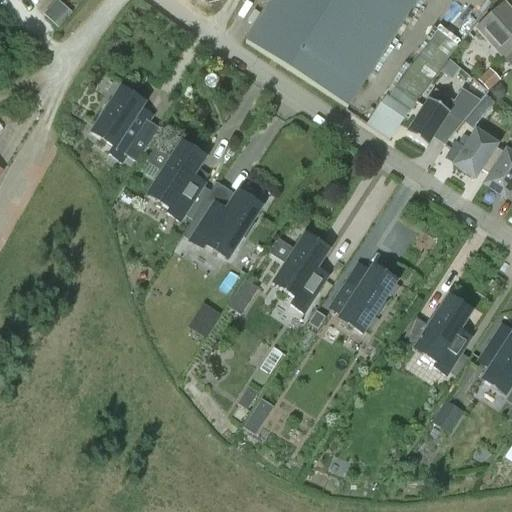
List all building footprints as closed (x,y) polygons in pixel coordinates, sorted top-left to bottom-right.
[(272,0),(244,44),(346,110),(417,0),(272,0)] [(511,51),(511,15),(503,5),(474,30),(502,61),(511,51)] [(119,165),(124,158),(135,165),(157,131),(133,116),(128,113),(135,102),(120,91),(109,107),(107,106),(99,118),(101,119),(93,132),(101,137),(98,141),(105,145),(111,149),(107,156),(119,165)] [(454,133),(478,104),(461,93),(453,106),(434,94),(427,104),(426,103),(405,137),(425,150),(441,125),(454,133)] [(385,139),(404,111),(385,99),(366,127),(385,139)] [(478,171),(488,178),(503,156),(493,149),(494,147),(474,134),(452,168),(472,181),(478,171)] [(197,156),(181,146),(171,161),(168,160),(160,172),(163,174),(149,195),(157,200),(154,204),(161,208),(167,212),(165,216),(177,224),(180,220),(202,187),(190,179),(201,163),(200,163),(202,160),(196,156),(197,156)] [(508,191),(511,193),(511,159),(504,154),(503,156),(488,178),(482,187),(502,200),(508,191)] [(225,214),(213,207),(189,244),(202,252),(204,249),(217,257),(219,253),(227,258),(241,237),(243,239),(251,227),(249,225),(259,209),(243,199),(236,210),(230,206),(225,214)] [(276,241),(268,255),(286,266),(275,283),(283,288),(280,292),(286,296),(287,296),(293,301),(289,308),(301,316),(306,309),(325,279),(313,272),(324,256),(323,256),(325,253),(320,249),(304,238),(295,252),(276,241)] [(357,293),(345,285),(329,311),(340,319),(338,323),(352,332),(354,328),(362,333),(373,316),(375,318),(383,305),(381,304),(394,284),(378,274),(368,289),(362,285),(357,293)] [(228,310),(244,317),(258,287),(242,280),(228,310)] [(447,375),(469,341),(457,333),(467,317),(469,314),(463,310),(447,300),(437,316),(435,314),(427,326),(429,328),(416,349),(424,354),(421,358),(427,362),(434,366),(431,370),(444,378),(446,374),(447,375)] [(205,338),(221,316),(203,304),(188,326),(205,338)] [(503,350),(491,343),(477,364),(489,372),(481,384),(495,393),(498,389),(506,394),(511,384),(511,344),(508,342),(503,350)] [(244,390),(231,423),(260,434),(273,402),(244,390)] [(430,423),(450,435),(464,412),(444,400),(430,423)]
